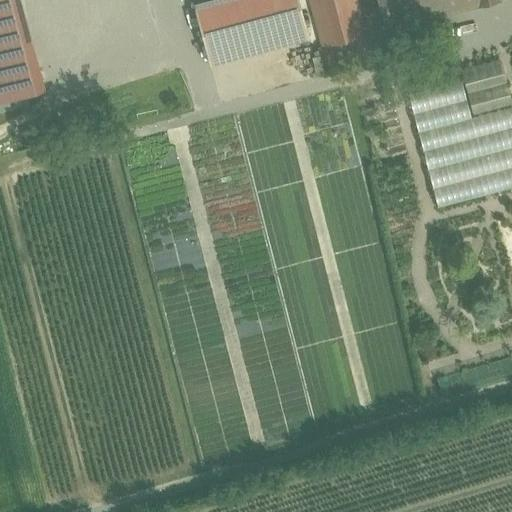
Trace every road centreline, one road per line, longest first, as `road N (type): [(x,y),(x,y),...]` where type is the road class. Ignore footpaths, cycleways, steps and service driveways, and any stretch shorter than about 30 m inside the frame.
road 1 (unclassified): [(511,390),(106,511)]
road 2 (track): [(119,128),(0,158)]
